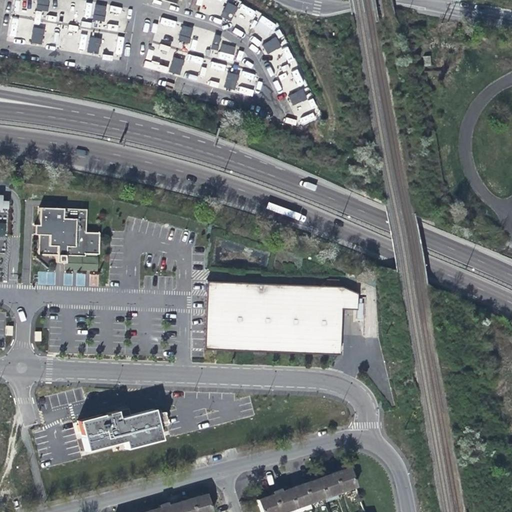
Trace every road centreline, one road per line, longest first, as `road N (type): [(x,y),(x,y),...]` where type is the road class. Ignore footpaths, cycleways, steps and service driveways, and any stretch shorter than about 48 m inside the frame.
road 1 (residential): [(0,367),(335,382),(365,403),(370,441)]
road 2 (trunk): [(0,133),(121,154),(283,206)]
road 3 (trunk): [(0,149),(283,206)]
road 4 (trunk): [(511,275),(246,164)]
road 5 (trunk): [(246,164),(210,139),(151,120),(0,90)]
road 6 (trunk): [(246,164),(119,128),(0,108)]
road 7 (trunk): [(283,206),(511,304)]
road 8 (residential): [(225,470),(334,440),(370,441)]
road 9 (residential): [(87,506),(225,470)]
